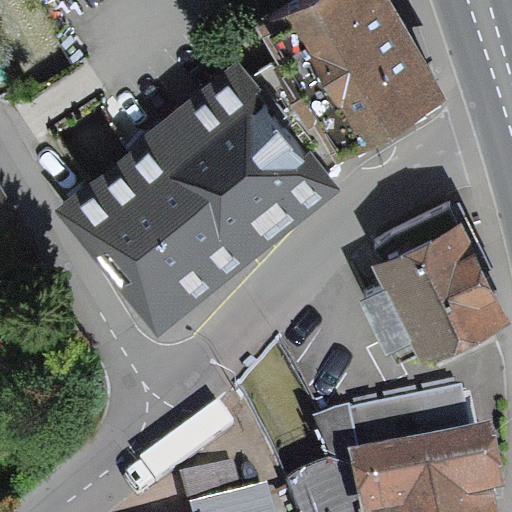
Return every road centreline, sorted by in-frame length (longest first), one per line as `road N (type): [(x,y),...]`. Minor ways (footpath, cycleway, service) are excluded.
road 1 (residential): [(511,136),(461,149),(369,196),(163,412)]
road 2 (residential): [(0,140),(163,412)]
road 3 (residential): [(55,511),(163,412)]
